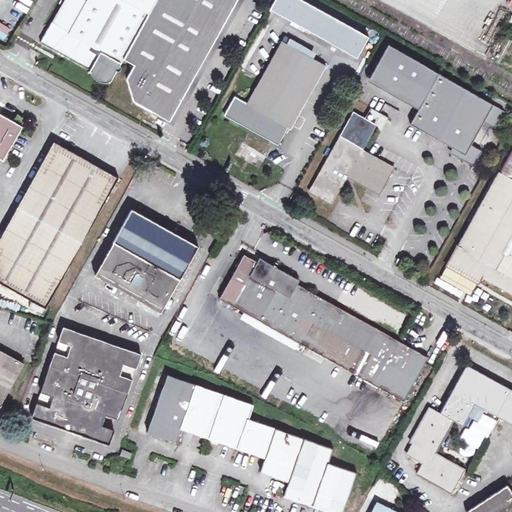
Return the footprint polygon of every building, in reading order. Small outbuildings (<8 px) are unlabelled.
[(87,0),(69,0),(51,35),(49,34),(42,48),(53,54),(53,52),(115,85),(127,61),(159,0),(91,0),(90,2),(87,0)] [(159,0),(127,61),(139,67),(131,81),(132,83),(138,103),(140,104),(175,123),(239,0),(159,0)] [(0,38),(5,40),(10,26),(0,23),(0,38)] [(283,124),(290,128),(292,129),(326,67),(282,41),(247,104),(236,98),(227,115),(274,142),(283,124)] [(389,43),(370,76),(400,94),(402,90),(421,101),(409,123),(453,147),(476,160),(482,149),(470,143),(484,121),(487,117),(497,123),(505,110),(389,43)] [(391,171),(393,168),(369,155),(361,151),(375,126),(354,114),(310,192),(332,204),(347,176),(364,185),(369,188),(379,194),(391,171)] [(3,165),(22,130),(21,130),(0,117),(0,163),(3,165)] [(495,127),(497,123),(487,117),(484,121),(495,127)] [(283,124),(274,142),(280,145),(290,128),(283,124)] [(511,142),(498,168),(511,176),(511,142)] [(0,282),(49,309),(120,179),(55,144),(0,243),(0,282)] [(476,160),(453,147),(450,152),(473,164),(476,160)] [(511,176),(498,168),(445,261),(476,279),(480,273),(511,291),(511,176)] [(164,312),(199,247),(134,210),(99,277),(164,312)] [(231,219),(222,215),(217,225),(226,229),(231,219)] [(225,301),(232,305),(410,402),(433,357),(430,355),(406,343),(275,273),(249,259),(227,299),(225,301)] [(138,368),(143,355),(66,328),(61,341),(73,345),(69,356),(57,351),(42,393),(57,398),(53,410),(37,404),(33,417),(114,446),(119,433),(103,427),(107,414),(122,419),(135,381),(122,377),(126,364),(138,368)] [(0,405),(4,408),(28,364),(0,349),(0,405)] [(511,418),(511,384),(471,364),(445,412),(435,407),(416,441),(420,442),(414,454),(429,462),(423,472),(458,491),(469,469),(439,453),(456,418),(467,424),(479,401),(511,418)] [(182,446),(186,432),(214,441),(271,459),(267,473),(295,482),(291,497),(339,511),(348,511),(361,471),(332,461),(336,448),(252,421),(256,407),(171,380),(152,437),(182,446)] [(139,454),(128,450),(126,456),(137,460),(139,454)] [(471,511),(511,511),(511,479),(469,508),(471,511)] [(408,511),(380,499),(374,511),(408,511)]
